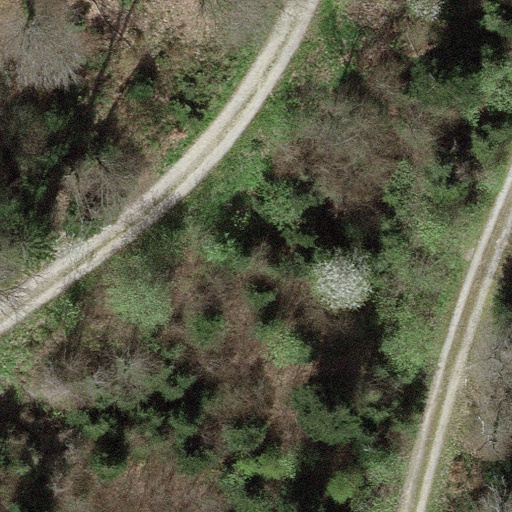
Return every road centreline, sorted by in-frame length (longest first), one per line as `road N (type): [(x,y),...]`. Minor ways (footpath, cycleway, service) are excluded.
road 1 (track): [(0,316),(234,134),(309,0)]
road 2 (track): [(511,201),(475,278),(435,416),(423,511)]
